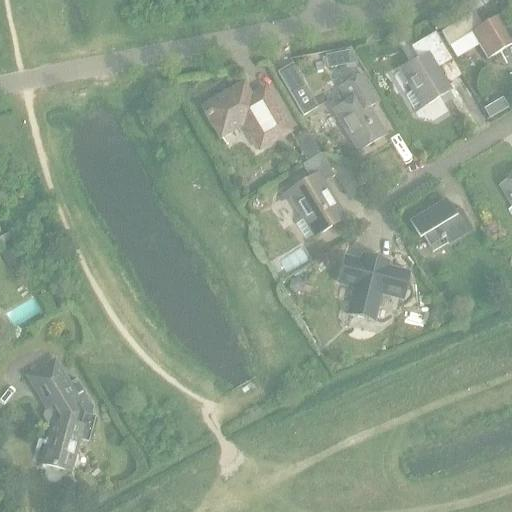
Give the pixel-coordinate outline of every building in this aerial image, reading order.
[(511,40),(498,16),(480,27),(473,14),(440,33),(448,47),(470,34),(486,60),(511,45),(511,40)] [(404,96),(414,112),(449,91),(459,75),(434,34),(411,46),(419,60),(400,72),(411,91),(404,96)] [(291,64),(276,73),(289,95),(303,86),(291,64)] [(333,111),(357,152),(383,137),(366,109),(377,103),(361,76),(338,89),(346,103),(333,111)] [(267,96),(254,104),(242,84),(200,108),(219,139),(242,125),(258,151),(289,133),(267,96)] [(506,107),(499,97),(490,103),(496,112),(506,107)] [(305,132),(292,139),(306,162),(319,155),(305,132)] [(309,181),(287,194),(301,219),(294,223),(305,242),(343,219),(322,184),(333,177),(319,155),(306,162),(300,166),(309,181)] [(511,179),(501,187),(511,205),(511,208),(507,211),(511,218),(511,179)] [(458,210),(451,214),(444,202),(409,222),(419,239),(421,237),(427,247),(439,240),(439,241),(442,239),(446,245),(471,230),(458,210)] [(373,261),(372,266),(343,258),(337,284),(353,288),(346,315),(372,322),(379,295),(401,300),(407,274),(385,269),(386,264),(373,261)] [(75,381),(67,386),(53,362),(27,378),(52,419),(39,465),(69,473),(77,440),(87,443),(94,418),(89,417),(92,408),(75,381)]
